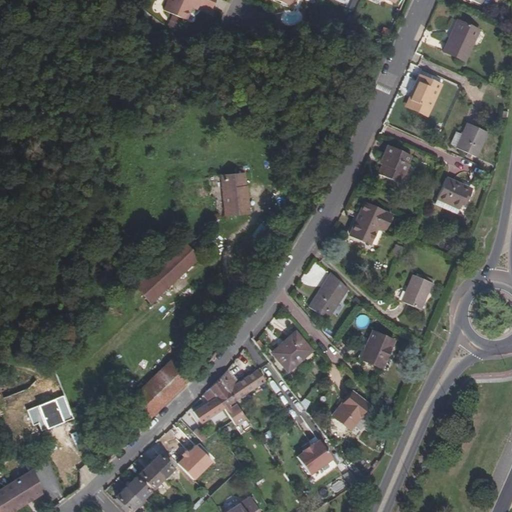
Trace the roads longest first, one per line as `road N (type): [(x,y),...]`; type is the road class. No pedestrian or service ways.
road 1 (residential): [(91,489),(208,375),(289,271),(341,185),(425,0)]
road 2 (secondary): [(461,321),(373,511)]
road 3 (secondary): [(386,511),(448,383),(492,347)]
road 4 (secondary): [(511,170),(497,251),(479,285)]
